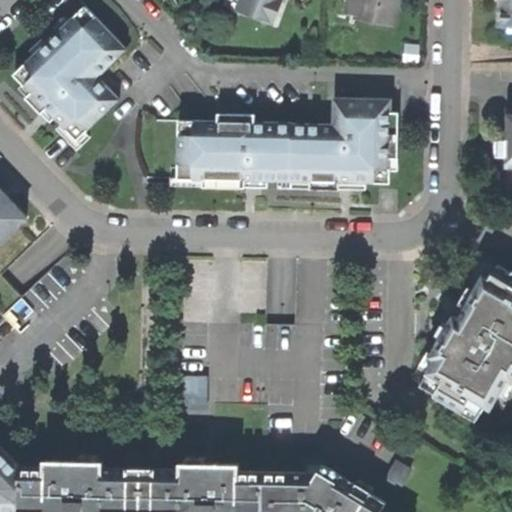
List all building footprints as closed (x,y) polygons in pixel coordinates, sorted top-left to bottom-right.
[(240,0),(236,12),(272,25),(281,0),(240,0)] [(360,0),(357,20),(395,26),(399,0),(360,0)] [(511,28),(511,0),(502,0),(502,6),(497,6),(497,28),(511,28)] [(93,137),(87,132),(121,99),(104,81),(102,83),(97,77),(101,73),(103,74),(128,49),(87,7),(71,22),(65,16),(30,50),(36,57),(17,76),(23,82),(17,88),(41,113),(53,125),(59,119),(65,125),(59,131),(78,151),(93,137)] [(221,121),(182,120),(181,167),(174,167),(174,185),(195,186),(195,178),(201,178),(207,178),(207,186),(265,188),(265,180),(273,181),(280,181),(280,189),(368,191),(368,184),(392,184),(392,174),(400,174),(401,115),(394,115),(394,102),(336,100),(336,112),(335,125),(338,125),(338,130),(330,130),(330,125),(260,123),(260,115),(222,114),(221,121)] [(0,244),(28,218),(0,188),(0,244)] [(437,427),(464,443),(470,435),(472,436),(490,432),(492,428),(506,436),(511,425),(511,273),(482,256),(470,278),(456,303),(469,310),(464,320),(450,312),(412,381),(437,394),(436,398),(449,405),(437,427)] [(21,333),(40,315),(23,297),(4,315),(21,333)] [(182,401),(197,401),(198,375),(182,374),(182,401)] [(0,511),(18,511),(20,467),(0,445),(0,511)] [(390,473),(404,481),(413,463),(400,456),(390,473)] [(272,511),(272,466),(244,466),(244,459),(186,458),(186,465),(146,469),(146,511),(272,511)] [(396,511),(384,505),(389,496),(345,471),(345,468),(328,459),(321,467),(272,466),(272,511),(396,511)] [(146,511),(146,469),(103,469),(103,462),(81,462),(47,461),(47,467),(20,467),(18,511),(146,511)]
